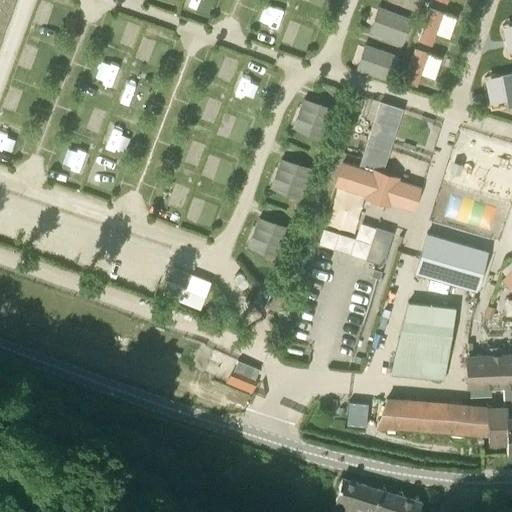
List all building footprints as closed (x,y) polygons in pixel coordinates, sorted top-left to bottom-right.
[(378,4),(371,28),(407,40),(414,15),(378,4)] [(435,42),(437,31),(453,34),(458,13),(429,6),(422,39),(435,42)] [(297,27),(321,34),(325,20),(302,13),(297,27)] [(366,40),(357,65),(391,77),(400,52),(366,40)] [(140,57),(157,63),(161,49),(144,43),(140,57)] [(436,76),(444,55),(416,46),(404,79),(420,84),(424,72),(436,76)] [(218,54),(212,71),(230,77),(236,61),(218,54)] [(244,77),(239,90),(257,97),(262,85),(244,77)] [(503,99),(511,101),(511,78),(508,78),(503,99)] [(129,82),(123,98),(143,105),(148,90),(129,82)] [(303,94),(294,125),(322,133),(331,101),(303,94)] [(371,132),(387,137),(398,103),(383,98),(371,132)] [(82,119),(99,126),(107,108),(89,101),(82,119)] [(180,155),(198,161),(205,143),(187,136),(180,155)] [(73,143),(66,162),(83,168),(90,149),(73,143)] [(281,154),(271,185),(302,194),(311,163),(281,154)] [(209,172),(222,175),(224,163),(211,160),(209,172)] [(343,162),(336,183),(369,194),(367,198),(394,207),(395,203),(416,210),(423,189),(402,182),(403,178),(377,169),(376,173),(343,162)] [(96,165),(91,182),(110,187),(115,170),(96,165)] [(182,205),(187,186),(170,182),(166,201),(182,205)] [(249,244),(273,251),(282,220),(258,213),(249,244)] [(426,235),(413,275),(477,295),(489,255),(426,235)] [(508,282),(511,278),(511,268),(503,275),(508,282)] [(178,281),(173,296),(202,307),(213,278),(192,270),(187,284),(178,281)] [(397,339),(390,375),(443,381),(450,346),(455,306),(407,301),(397,339)] [(511,353),(473,354),(466,355),(468,387),(511,384),(511,353)] [(490,405),(489,405),(490,435),(491,443),(506,443),(506,453),(511,452),(511,413),(508,414),(508,404),(490,405)] [(418,511),(421,501),(341,477),(335,500),(332,511),(418,511)]
